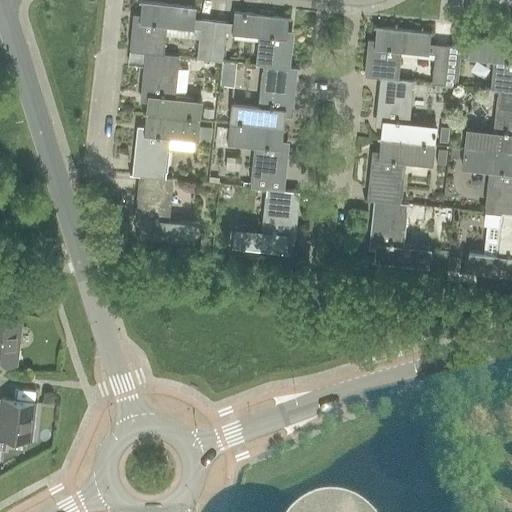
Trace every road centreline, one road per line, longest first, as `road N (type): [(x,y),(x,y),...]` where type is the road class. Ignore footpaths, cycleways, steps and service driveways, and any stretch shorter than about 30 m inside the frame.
road 1 (tertiary): [(137,429),(1,0)]
road 2 (tertiary): [(193,454),(327,402),(511,348)]
road 3 (residential): [(330,179),(357,0)]
road 4 (residential): [(94,168),(109,0)]
